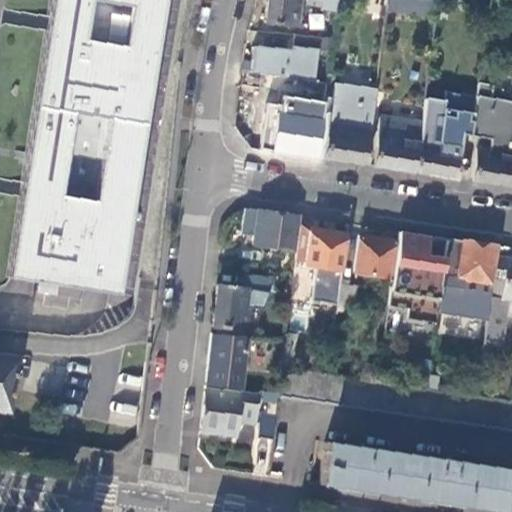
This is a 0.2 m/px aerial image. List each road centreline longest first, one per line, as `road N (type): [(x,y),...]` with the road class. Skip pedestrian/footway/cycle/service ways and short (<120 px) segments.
road 1 (residential): [(202,170),(161,500)]
road 2 (residential): [(511,217),(202,170)]
road 3 (residential): [(202,170),(224,0)]
road 4 (primary): [(161,500),(0,475)]
